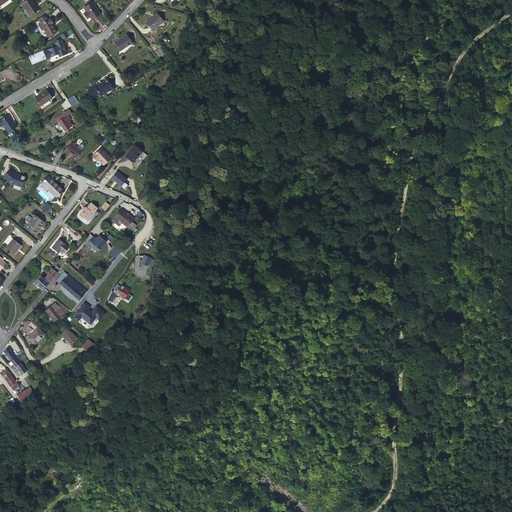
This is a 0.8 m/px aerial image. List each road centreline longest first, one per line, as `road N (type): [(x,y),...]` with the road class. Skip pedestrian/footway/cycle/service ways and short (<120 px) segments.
road 1 (track): [(373,511),(401,477),(408,328),(400,274),(426,116),(476,30),(511,11)]
road 2 (residential): [(88,182),(0,291)]
